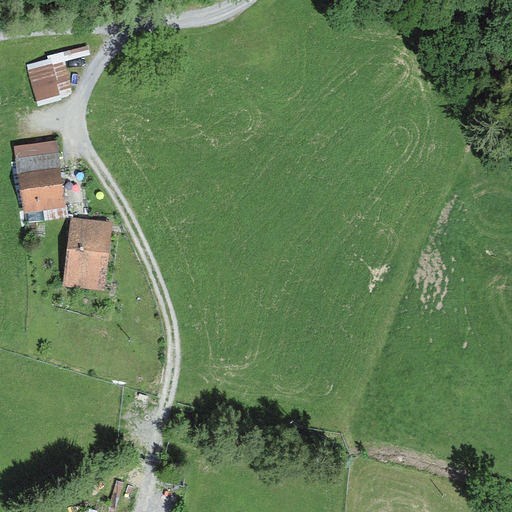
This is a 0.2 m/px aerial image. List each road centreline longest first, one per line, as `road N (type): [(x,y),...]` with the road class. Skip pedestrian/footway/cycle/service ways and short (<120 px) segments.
road 1 (track): [(146,24),(110,44),(87,78),(79,116),(93,165),(137,234),(169,312),(173,366),(141,511)]
road 2 (track): [(243,0),(198,20),(0,34)]
